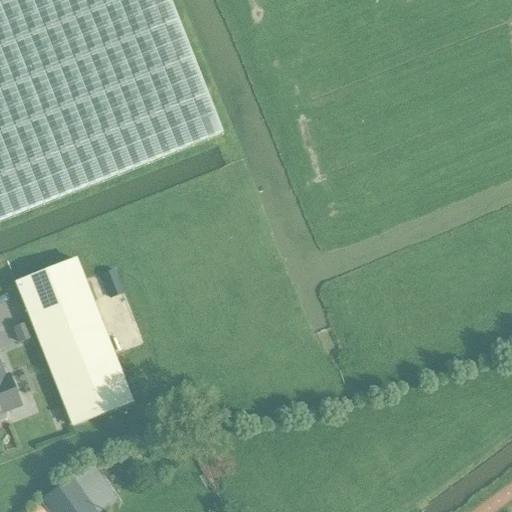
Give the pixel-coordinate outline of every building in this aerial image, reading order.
[(0,0),(0,221),(222,134),(169,0),(0,0)] [(72,428),(133,404),(77,261),(16,285),(72,428)] [(100,275),(110,300),(124,294),(114,269),(100,275)] [(0,421),(4,420),(3,417),(6,416),(5,414),(22,408),(18,398),(9,376),(5,378),(0,366),(0,421)] [(50,511),(100,511),(117,501),(92,465),(42,500),(50,511)]
